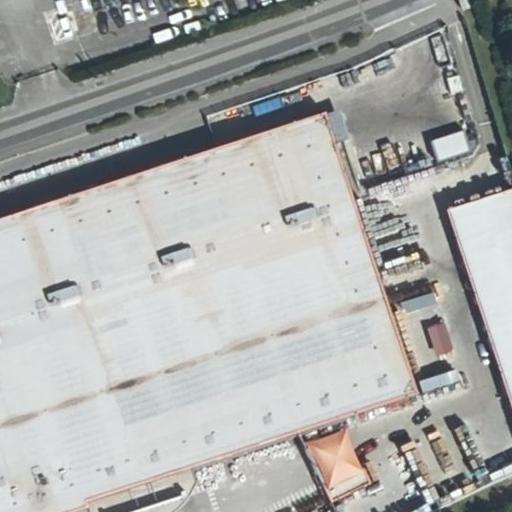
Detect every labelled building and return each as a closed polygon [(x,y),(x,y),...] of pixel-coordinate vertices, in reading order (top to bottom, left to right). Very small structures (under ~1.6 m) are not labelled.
[(0,225),(0,511),(89,511),(91,511),(90,506),(112,498),(116,511),(154,511),(178,504),(170,479),(194,472),(420,397),(329,117),(0,225)] [(472,154),(466,133),(432,144),(439,165),(472,154)] [(511,192),(449,213),(511,404),(511,192)] [(423,327),(435,355),(451,349),(440,320),(423,327)] [(419,392),(456,381),(452,367),(415,379),(419,392)] [(90,506),(91,511),(179,511),(180,511),(187,505),(192,496),(196,490),(198,485),(194,472),(170,479),(178,504),(154,511),(116,511),(112,498),(90,506)]
